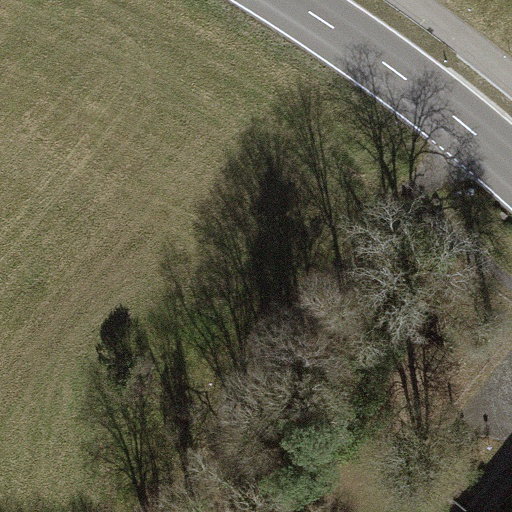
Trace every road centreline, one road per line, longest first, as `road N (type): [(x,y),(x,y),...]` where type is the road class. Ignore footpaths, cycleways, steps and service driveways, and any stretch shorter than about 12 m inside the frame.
road 1 (track): [(150,511),(507,76)]
road 2 (secondary): [(290,0),(411,82),(511,166)]
